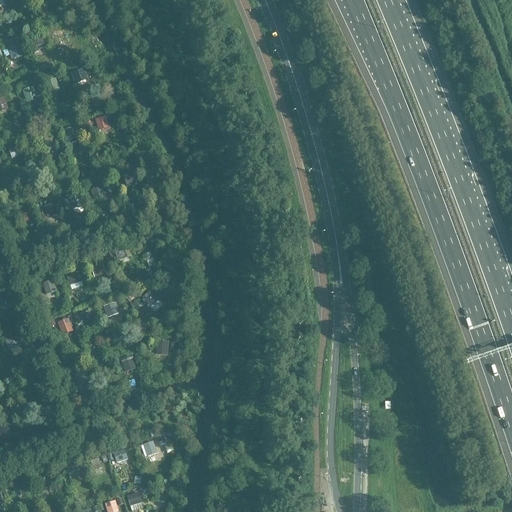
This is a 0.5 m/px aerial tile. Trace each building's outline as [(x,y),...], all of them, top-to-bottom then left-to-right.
[(70,40),(67,31),(54,35),(58,44),(70,40)] [(45,49),(41,38),(30,41),(33,52),(45,49)] [(23,57),(19,45),(8,49),(12,60),(23,57)] [(87,80),(83,70),(72,74),(76,84),(87,80)] [(60,92),(56,79),(45,83),(49,96),(60,92)] [(37,99),(33,88),(23,92),(27,102),(37,99)] [(0,112),(8,110),(4,97),(0,98),(0,112)] [(110,128),(106,116),(95,120),(99,131),(110,128)] [(77,139),(73,128),(62,131),(66,143),(77,139)] [(55,149),(50,135),(38,139),(43,153),(55,149)] [(24,155),(21,146),(9,150),(12,159),(24,155)] [(138,182),(134,171),(123,175),(126,186),(138,182)] [(107,201),(102,187),(90,190),(95,205),(107,201)] [(83,207),(79,195),(68,199),(72,211),(83,207)] [(58,215),(54,204),(44,207),(48,218),(58,215)] [(34,223),(30,212),(19,216),(22,227),(34,223)] [(125,260),(121,247),(111,251),(113,257),(115,256),(117,263),(125,260)] [(105,274),(102,264),(90,268),(94,278),(105,274)] [(82,282),(78,272),(66,276),(70,287),(82,282)] [(57,292),(53,280),(41,284),(45,296),(57,292)] [(158,301),(149,291),(146,294),(146,295),(142,299),(150,309),(158,301)] [(0,305),(9,303),(6,295),(0,296),(0,305)] [(118,315),(114,303),(103,307),(107,319),(118,315)] [(94,323),(90,312),(79,316),(84,327),(94,323)] [(72,331),(68,320),(58,324),(61,335),(72,331)] [(20,347),(17,337),(4,341),(7,351),(20,347)] [(167,357),(168,342),(156,341),(155,356),(167,357)] [(136,369),(131,356),(119,360),(124,373),(136,369)] [(111,375),(107,364),(96,369),(99,379),(111,375)] [(86,380),(83,373),(74,376),(76,383),(86,380)] [(37,403),(32,389),(21,393),(26,407),(37,403)] [(14,406),(10,396),(0,400),(0,409),(1,411),(14,406)] [(157,454),(154,442),(144,445),(148,457),(157,454)] [(127,460),(124,450),(113,454),(116,464),(127,460)] [(102,469),(99,459),(90,461),(93,472),(102,469)] [(81,476),(78,465),(66,469),(70,480),(81,476)] [(50,483),(47,475),(36,479),(38,487),(50,483)] [(24,495),(21,484),(11,487),(15,498),(24,495)] [(141,504),(138,493),(126,497),(130,507),(141,504)] [(118,511),(115,500),(103,504),(105,511),(118,511)]
